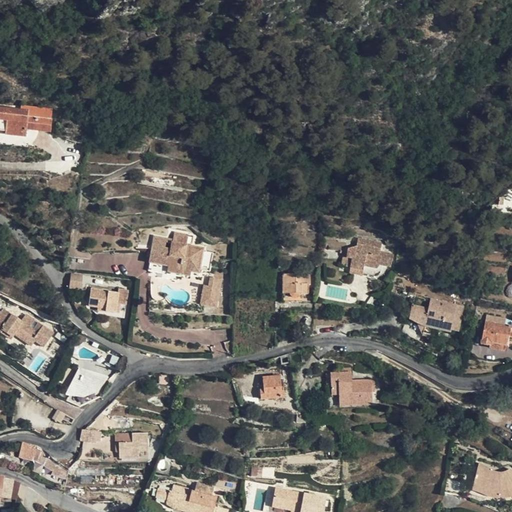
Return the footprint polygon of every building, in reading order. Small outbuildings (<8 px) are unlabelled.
[(52,108),(21,105),(20,109),(0,106),(0,130),(6,131),(6,134),(25,136),(26,129),(28,117),(37,118),(36,130),(50,131),(52,108)] [(37,118),(28,117),(26,129),(36,130),(37,118)] [(164,239),(155,237),(151,260),(170,263),(170,267),(184,270),(186,260),(194,261),(193,267),(201,269),(204,248),(188,245),(190,236),(175,234),(174,240),(174,244),(173,251),(166,249),(162,249),(164,239)] [(382,243),(358,238),(357,246),(348,248),(346,257),(352,258),(350,267),(349,272),(373,277),(374,277),(375,276),(381,273),(381,272),(382,264),(391,266),(393,254),(380,251),(382,243)] [(162,249),(166,249),(167,243),(174,244),(174,240),(164,239),(162,249)] [(346,257),(342,256),(341,266),(350,267),(352,258),(346,257)] [(151,260),(150,269),(169,272),(170,267),(170,263),(151,260)] [(194,261),(186,260),(184,270),(193,271),(193,267),(194,261)] [(192,275),(193,271),(184,270),(170,267),(169,272),(183,274),(192,275)] [(82,275),(72,274),(71,287),(80,288),(82,275)] [(310,284),(310,274),(283,274),(282,301),(302,301),(302,293),(308,293),(308,284),(310,284)] [(222,283),(211,281),(210,286),(207,306),(218,308),(222,283)] [(119,292),(91,289),(88,306),(99,307),(98,314),(99,315),(101,313),(118,315),(118,317),(125,318),(126,304),(117,303),(119,292)] [(119,292),(117,303),(126,304),(128,293),(119,292)] [(464,307),(430,299),(428,308),(418,306),(411,305),(409,318),(424,326),(422,335),(436,338),(438,329),(450,332),(451,329),(459,331),(464,307)] [(22,322),(2,308),(0,311),(0,321),(5,325),(1,332),(10,339),(14,334),(31,346),(35,341),(44,346),(53,333),(38,323),(34,330),(29,327),(34,320),(27,314),(22,322)] [(266,317),(253,317),(252,321),(247,321),(247,330),(266,331),(266,317)] [(511,325),(485,321),(480,344),(490,345),(489,348),(505,350),(506,345),(508,345),(509,337),(510,331),(511,325)] [(352,380),(351,367),(342,368),(342,372),(330,373),(326,373),(326,384),(329,384),(331,383),(331,394),(338,394),(339,402),(372,401),(372,391),(375,391),(374,380),(352,380)] [(103,378),(79,368),(71,392),(83,393),(95,388),(103,378)] [(282,397),(280,375),(263,377),(265,389),(261,390),(262,399),(282,397)] [(301,409),(298,409),(296,421),(305,422),(301,409)] [(95,431),(82,430),(80,441),(94,442),(95,431)] [(117,433),(118,460),(149,459),(148,431),(117,433)] [(37,446),(23,442),(20,457),(32,460),(33,458),(36,459),(55,470),(52,474),(67,479),(69,471),(58,463),(51,456),(50,455),(47,452),(40,447),(37,446)] [(494,471),(479,462),(473,484),(484,487),(493,495),(497,496),(503,496),(507,495),(511,493),(511,492),(511,470),(510,468),(506,470),(503,472),(499,472),(494,471)] [(4,477),(0,476),(0,501),(1,502),(1,498),(11,499),(14,480),(14,479),(4,477)] [(462,481),(447,478),(444,492),(459,495),(462,481)] [(21,482),(14,480),(11,499),(17,499),(20,483),(21,482)] [(200,482),(198,492),(211,495),(214,486),(200,482)] [(193,489),(173,484),(172,491),(169,490),(167,500),(175,502),(173,508),(187,511),(187,509),(198,511),(197,511),(213,511),(215,507),(218,497),(211,495),(198,492),(192,490),(193,489)] [(484,487),(473,484),(472,489),(483,492),(493,495),(484,487)] [(323,511),(326,498),(276,488),(272,506),(300,511),(323,511)] [(155,500),(165,504),(168,492),(159,489),(155,500)]
